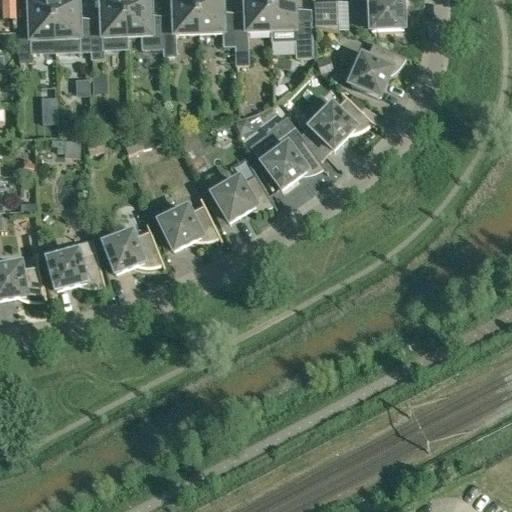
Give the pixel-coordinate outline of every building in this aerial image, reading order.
[(102,30),(91,30),(91,55),(92,63),(104,63),(103,54),(128,53),(127,41),(125,0),(118,0),(110,2),(110,4),(101,5),(102,30)] [(142,53),(163,53),(162,27),(151,28),(150,3),(141,3),(141,0),(138,0),(125,0),(127,41),(142,41),(142,53)] [(174,27),(162,27),(163,53),(164,61),(176,60),(175,39),(199,38),(197,0),(181,0),(182,1),(173,2),(174,27)] [(224,50),(235,50),(234,24),(223,25),(222,0),(217,0),(213,0),(197,0),(199,38),(223,38),(224,50)] [(244,0),(246,24),(234,24),(235,50),(236,70),(248,69),(247,37),(271,36),(269,0),(244,0)] [(269,0),(271,36),(295,35),(296,62),(312,61),(311,21),(295,22),(294,0),(269,0)] [(404,34),(403,11),(407,0),(373,0),(374,5),(370,5),(372,36),(404,34)] [(32,66),(31,58),(56,57),(55,44),(54,1),(38,4),(38,7),(29,8),(30,32),(18,33),(20,66),(32,66)] [(80,56),(91,55),(91,30),(79,30),(78,6),(70,6),(70,3),(54,1),(55,44),(56,57),(80,56)] [(337,6),(313,7),(314,31),(337,36),(337,6)] [(18,23),(18,11),(5,11),(5,23),(18,23)] [(380,103),(389,81),(399,73),(405,63),(406,63),(406,62),(373,48),(366,64),(363,62),(350,90),(380,103)] [(332,112),(311,134),(334,156),(350,139),(362,135),(372,128),(373,127),(347,102),(335,115),(332,112)] [(206,113),(206,125),(222,125),(222,113),(206,113)] [(201,147),(194,134),(172,135),(185,156),(201,147)] [(145,152),(141,141),(124,147),(128,158),(145,152)] [(102,143),(87,148),(91,161),(106,157),(102,143)] [(282,195),(301,181),(313,179),(324,174),(325,173),(304,144),(290,154),(288,151),(263,169),(282,195)] [(239,185),(213,201),(230,228),(250,216),(262,215),(273,211),(275,211),(256,179),(241,188),(239,185)] [(187,214),(160,228),(174,256),(196,246),(208,246),(219,243),(220,243),(204,210),(189,218),(187,214)] [(133,239),(105,250),(116,279),(138,271),(150,272),(162,270),(163,269),(150,236),(134,242),(133,239)] [(92,244),(46,256),(57,296),(80,290),(92,293),(104,292),(105,291),(94,250),(92,244)] [(21,270),(0,273),(0,306),(19,303),(31,307),(43,307),(44,307),(38,271),(21,274),(21,270)]
